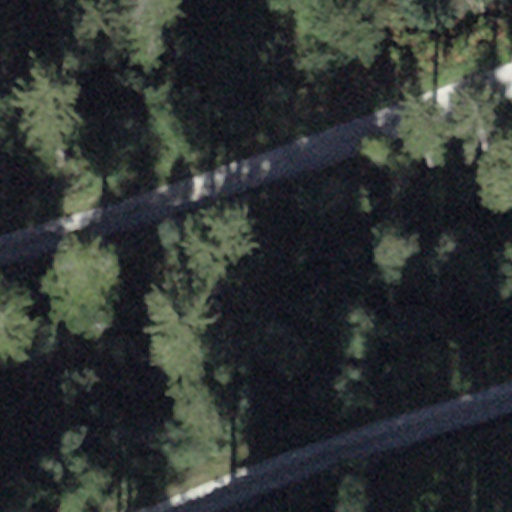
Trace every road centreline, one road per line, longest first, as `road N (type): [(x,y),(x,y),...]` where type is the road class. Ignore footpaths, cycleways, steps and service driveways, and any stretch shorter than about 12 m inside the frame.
road 1 (track): [(0,239),(277,170),(511,74)]
road 2 (track): [(511,393),(161,511)]
